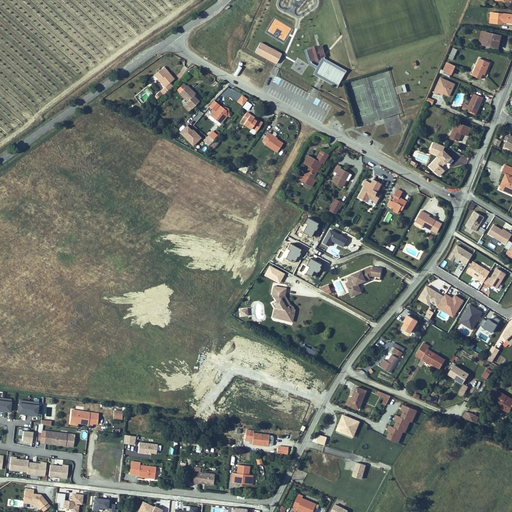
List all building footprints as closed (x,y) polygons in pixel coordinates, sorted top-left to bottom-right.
[(511,16),(491,14),(490,25),(502,26),(502,24),(511,24),(511,16)] [(304,34),(307,43),(313,41),(310,32),(304,34)] [(482,45),(490,47),(490,46),(497,48),(500,36),(485,33),(482,45)] [(253,50),(273,61),(279,52),(274,49),(259,41),(253,50)] [(320,46),(315,47),(319,59),(324,57),(320,46)] [(305,51),(309,62),(313,61),(319,59),(315,47),(310,49),(305,51)] [(338,88),(347,71),(322,58),(313,75),(338,88)] [(488,64),(478,59),(470,76),(479,80),(481,76),(483,77),(488,64)] [(453,66),(445,62),(441,70),(449,74),(453,66)] [(174,78),(168,72),(166,74),(161,68),(154,74),(165,86),(160,90),(164,94),(173,86),(169,82),(174,78)] [(435,93),(437,90),(440,92),(441,94),(446,97),(450,90),(447,88),(449,83),(438,78),(430,93),(434,95),(435,93)] [(180,92),(186,86),(184,83),(177,89),(180,92)] [(180,92),(179,93),(184,98),(188,101),(184,105),(190,110),(200,100),(194,94),(196,93),(187,84),(186,86),(180,92)] [(237,102),(243,106),(248,99),(242,95),(237,102)] [(463,112),(472,116),(480,100),(471,96),(466,106),(463,111),(463,112)] [(210,106),(214,110),(210,115),(217,121),(220,118),(223,121),(227,116),(226,111),(222,107),(214,101),(210,106)] [(246,102),(243,108),(249,111),(252,104),(246,102)] [(243,124),(251,129),(252,128),(257,131),(261,125),(253,119),(254,118),(246,113),(242,119),(245,121),(243,124)] [(402,133),(400,123),(388,126),(387,118),(384,119),(388,136),(402,133)] [(467,130),(453,123),(446,139),(454,143),(457,135),(463,138),(467,130)] [(193,147),(201,139),(187,125),(178,133),(193,147)] [(265,143),(264,145),(275,154),(282,144),(275,139),(274,140),(273,139),(270,137),(271,135),(267,132),(261,140),(265,143)] [(502,152),(511,157),(511,143),(508,141),(505,146),(502,152)] [(429,156),(439,161),(429,171),(438,181),(444,176),(440,172),(445,168),(446,169),(451,163),(443,155),(445,151),(434,145),(429,156)] [(315,160),(321,164),(323,165),(328,156),(320,151),(315,160)] [(298,181),(310,189),(314,181),(312,180),(321,164),(315,160),(308,155),(303,164),(308,167),(304,175),(302,174),(298,181)] [(334,170),(337,172),(333,180),(342,186),(346,179),(346,178),(349,172),(340,167),(341,165),(338,163),(334,170)] [(242,165),(239,170),(245,174),(248,169),(242,165)] [(511,181),(509,180),(511,176),(501,172),(499,176),(503,178),(498,189),(504,192),(502,196),(511,200),(511,196),(511,181)] [(264,180),(262,186),(268,188),(270,182),(264,180)] [(357,198),(361,200),(363,196),(367,199),(371,201),(374,197),(376,193),(381,185),(373,180),(370,184),(368,188),(364,185),(363,187),(357,198)] [(391,202),(389,200),(386,205),(392,208),(391,211),(398,215),(400,211),(398,210),(400,206),(403,207),(405,203),(398,198),(402,193),(396,189),(392,196),(394,197),(391,202)] [(340,204),(333,200),(326,211),(332,214),(335,209),(336,209),(340,204)] [(466,226),(475,232),(484,218),(475,212),(466,226)] [(440,229),(427,221),(422,218),(423,216),(419,214),(413,224),(421,229),(434,237),(440,229)] [(312,236),(320,222),(308,216),(301,231),(312,236)] [(505,246),(511,232),(493,223),(488,234),(499,240),(498,242),(505,246)] [(329,247),(332,240),(343,246),(348,237),(330,228),(322,243),(329,247)] [(294,263),(301,248),(289,242),(282,257),(294,263)] [(470,262),(473,257),(457,247),(450,259),(454,262),(457,258),(468,265),(470,262)] [(311,257),(303,272),(315,277),(323,263),(311,257)] [(487,272),(470,262),(468,265),(464,272),(480,282),(487,272)] [(279,282),(285,272),(269,264),(264,274),(279,282)] [(364,278),(374,280),(376,269),(364,267),(341,275),(342,278),(343,280),(345,285),(341,286),(344,295),(349,293),(348,290),(353,288),(351,283),(354,282),(353,280),(358,278),(359,280),(364,278)] [(488,277),(484,284),(488,286),(489,284),(493,287),(498,290),(507,275),(498,270),(492,280),(488,277)] [(323,294),(332,290),(329,283),(320,287),(323,294)] [(434,303),(439,306),(444,297),(428,288),(422,299),(428,303),(431,298),(435,301),(434,303)] [(452,300),(445,295),(444,297),(439,306),(437,309),(453,318),(463,302),(454,297),(452,300)] [(274,296),(264,303),(267,309),(265,316),(266,319),(281,322),(284,314),(280,313),(280,311),(278,307),(280,306),(274,296)] [(469,307),(460,322),(466,325),(468,322),(474,325),(480,315),(475,312),(476,311),(469,307)] [(486,319),(483,317),(473,335),(487,342),(498,322),(488,317),(486,319)] [(403,351),(405,348),(394,342),(393,346),(403,351)] [(418,348),(424,352),(420,359),(423,361),(424,359),(430,363),(433,365),(438,368),(444,359),(436,354),(426,348),(428,346),(422,342),(418,348)] [(489,352),(497,355),(500,348),(492,345),(489,352)] [(402,351),(394,346),(392,350),(400,355),(402,351)] [(414,355),(420,359),(424,352),(418,348),(414,355)] [(492,362),(496,356),(488,352),(485,358),(492,362)] [(387,360),(384,358),(380,365),(390,371),(398,357),(391,353),(387,360)] [(448,375),(456,379),(457,378),(465,383),(469,375),(454,366),(448,375)] [(490,372),(485,369),(481,375),(486,378),(490,372)] [(456,381),(452,389),(458,392),(462,384),(456,381)] [(353,397),(350,396),(347,403),(359,408),(367,389),(357,385),(353,397)] [(385,405),(390,396),(377,390),(376,394),(385,397),(382,403),(385,405)] [(497,404),(499,406),(498,408),(497,409),(501,412),(502,409),(507,412),(511,405),(504,400),(505,398),(493,390),(487,398),(491,400),(497,404)] [(0,412),(4,413),(4,412),(9,412),(11,402),(6,401),(0,400),(0,412)] [(18,403),(17,413),(22,414),(22,415),(31,416),(31,415),(37,416),(38,405),(33,405),(23,403),(18,403)] [(401,443),(415,408),(403,404),(399,415),(396,414),(392,425),(388,424),(386,430),(389,431),(386,437),(401,443)] [(79,422),(94,424),(94,423),(95,413),(95,412),(73,409),(71,425),(76,425),(76,427),(79,427),(79,422)] [(465,419),(475,423),(478,417),(466,411),(462,417),(465,419)] [(359,420),(343,414),(340,422),(341,423),(338,429),(350,434),(353,427),(356,428),(359,420)] [(251,443),(267,445),(269,435),(269,434),(254,432),(254,430),(250,429),(248,440),(252,440),(251,443)] [(37,441),(38,439),(39,432),(24,430),(23,440),(28,440),(28,442),(33,442),(33,440),(37,441)] [(41,442),(63,445),(64,438),(67,438),(67,434),(43,430),(43,433),(39,432),(38,439),(41,440),(41,442)] [(123,442),(134,444),(136,435),(124,433),(123,442)] [(92,435),(91,443),(100,444),(101,436),(92,435)] [(327,438),(318,435),(317,441),(325,444),(327,438)] [(139,440),(137,451),(156,454),(157,443),(139,440)] [(289,447),(279,446),(278,453),(288,454),(289,447)] [(104,452),(101,473),(112,475),(115,453),(104,452)] [(28,463),(29,461),(17,459),(17,458),(11,457),(9,470),(27,472),(28,463)] [(153,474),(154,465),(138,463),(138,462),(130,461),(128,472),(137,473),(137,474),(147,476),(147,474),(153,475),(153,474)] [(363,478),(366,463),(355,461),(352,476),(363,478)] [(40,464),(28,463),(27,472),(27,474),(45,476),(46,463),(40,463),(40,464)] [(231,473),(248,475),(248,474),(247,474),(248,465),(237,464),(236,472),(231,471),(231,473)] [(62,467),(50,465),(49,477),(66,479),(68,466),(62,465),(62,467)] [(214,473),(193,470),(191,481),(212,484),(214,473)] [(229,481),(234,482),(235,479),(241,480),(241,483),(247,483),(248,475),(231,473),(229,481)] [(25,489),(24,497),(28,498),(28,503),(36,504),(40,509),(48,503),(41,495),(38,494),(38,496),(36,495),(36,494),(34,494),(34,490),(25,489)] [(82,504),(83,493),(72,492),(71,499),(64,499),(65,493),(56,492),(55,502),(59,502),(59,507),(72,508),(71,511),(78,511),(79,503),(82,504)] [(298,493),(293,503),(297,505),(308,510),(307,511),(311,511),(317,501),(302,495),(298,493)] [(94,498),(93,509),(98,510),(98,507),(110,508),(109,511),(114,511),(115,504),(110,504),(111,499),(94,498)] [(154,506),(154,507),(153,508),(150,506),(150,505),(142,501),(140,507),(142,508),(142,511),(160,511),(162,510),(154,506)] [(334,503),(330,511),(346,511),(348,508),(334,503)]
